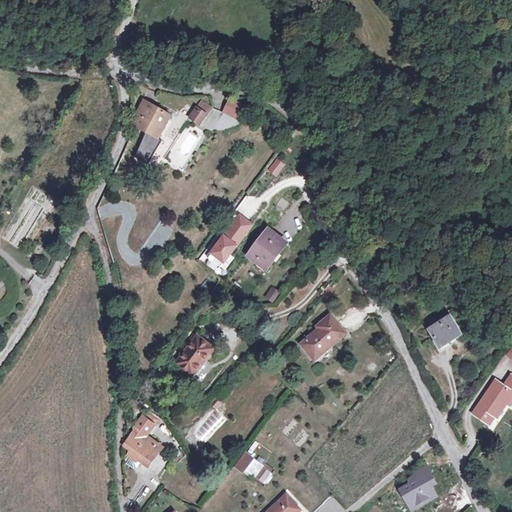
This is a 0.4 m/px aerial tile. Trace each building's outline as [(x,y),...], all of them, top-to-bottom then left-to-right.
[(223,111),(241,119),(247,105),(229,97),(223,111)] [(152,104),(143,99),(136,113),(138,114),(145,118),(152,104)] [(201,101),(197,107),(206,113),(210,107),(201,101)] [(172,115),(152,104),(145,118),(138,114),(134,125),(159,138),(172,115)] [(206,113),(197,107),(191,117),(200,123),(206,113)] [(203,125),(224,134),(229,124),(236,127),(239,119),(211,107),(203,125)] [(276,176),(286,164),(277,157),(267,169),(276,176)] [(253,223),(240,214),(213,250),(226,260),(253,223)] [(158,251),(173,230),(161,221),(145,242),(158,251)] [(284,244),(268,232),(252,254),(267,266),(284,244)] [(317,327),(319,329),(311,337),(310,336),(301,344),(315,360),(346,333),(330,315),(317,327)] [(451,315),(430,329),(435,337),(441,347),(452,340),(458,336),(462,333),(451,315)] [(214,347),(197,335),(176,364),(193,376),(214,347)] [(458,336),(452,340),(454,344),(460,340),(458,336)] [(435,337),(429,341),(438,355),(454,344),(452,340),(441,347),(435,337)] [(504,385),(495,379),(473,412),(489,423),(495,415),(497,416),(506,403),(511,393),(511,375),(504,385)] [(216,397),(210,404),(214,407),(220,401),(216,397)] [(157,420),(145,412),(139,422),(150,429),(157,420)] [(129,437),(123,445),(130,450),(128,453),(138,460),(149,466),(155,458),(162,447),(146,436),(150,429),(139,422),(136,426),(139,429),(132,439),(129,437)] [(163,423),(160,429),(164,436),(170,432),(163,423)] [(253,457),(245,452),(235,466),(243,471),(253,457)] [(138,460),(128,453),(123,461),(131,467),(134,466),(138,460)] [(262,464),(253,457),(243,471),(251,478),(262,464)] [(158,459),(155,458),(149,466),(152,468),(158,459)] [(426,464),(409,478),(412,483),(402,489),(415,510),(439,495),(432,485),(437,482),(426,464)] [(302,511),(287,494),(273,507),(278,511),(302,511)]
